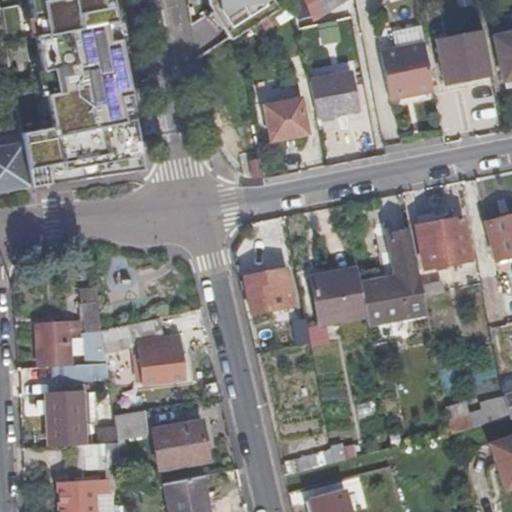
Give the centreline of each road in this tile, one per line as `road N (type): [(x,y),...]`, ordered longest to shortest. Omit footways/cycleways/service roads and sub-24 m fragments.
road 1 (residential): [(511,149),(187,209)]
road 2 (residential): [(266,511),(212,261),(187,209)]
road 3 (unknown): [(49,221),(8,0)]
road 4 (residential): [(187,209),(146,0)]
road 5 (residential): [(0,224),(187,209)]
